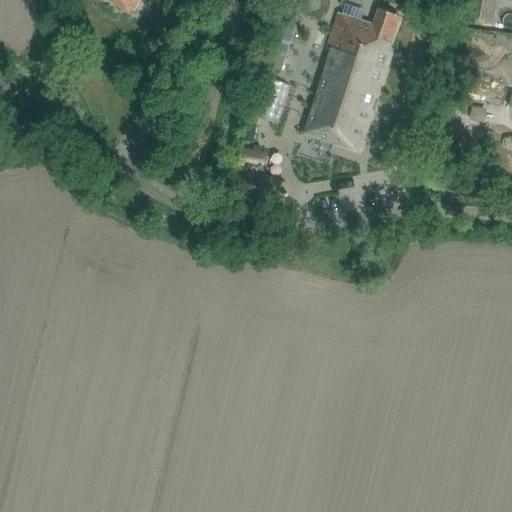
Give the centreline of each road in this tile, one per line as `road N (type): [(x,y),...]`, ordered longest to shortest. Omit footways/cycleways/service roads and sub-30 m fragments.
road 1 (unclassified): [(511,215),(390,213),(274,226),(222,221),(148,190),(0,84)]
road 2 (track): [(189,209),(236,0)]
